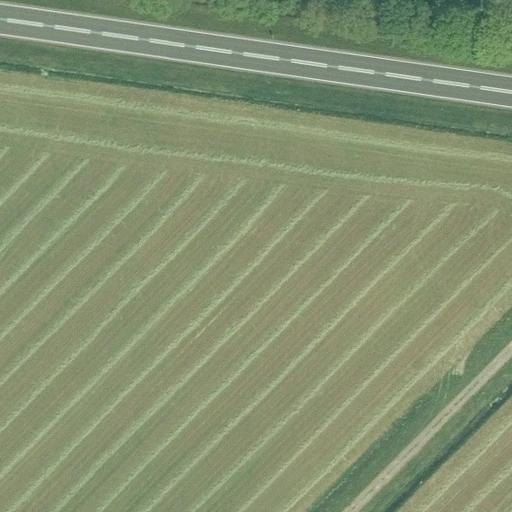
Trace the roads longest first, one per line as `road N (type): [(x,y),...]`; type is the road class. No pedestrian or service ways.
road 1 (trunk): [(511,92),(0,20)]
road 2 (unclassified): [(352,511),(511,351)]
